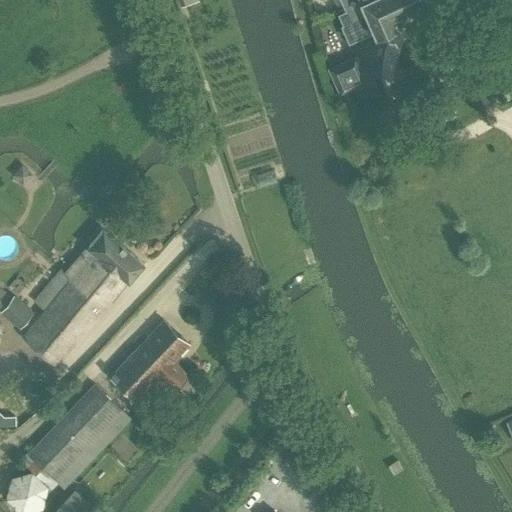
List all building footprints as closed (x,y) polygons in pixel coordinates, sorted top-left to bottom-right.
[(428,11),(424,2),(426,1),(425,0),(361,0),(345,7),(351,21),(352,21),(359,38),(373,32),(374,34),(397,23),(393,16),(402,12),(406,21),(428,11)] [(355,57),(339,65),(329,69),(340,94),(366,82),(355,57)] [(130,282),(145,264),(104,229),(89,247),(67,273),(73,278),(23,336),(57,364),(128,280),(130,282)] [(0,288),(0,309),(2,311),(12,299),(0,288)] [(12,299),(2,311),(20,327),(33,312),(15,296),(13,298),(12,299)] [(173,360),(189,343),(163,319),(110,376),(135,400),(158,376),(174,391),(179,386),(190,398),(201,387),(189,375),(173,360)] [(132,418),(122,409),(95,383),(28,454),(21,461),(52,489),(58,483),(65,488),(132,418)] [(10,476),(5,499),(18,511),(28,511),(42,508),(48,486),(32,471),(10,476)] [(89,511),(95,506),(74,488),(52,511),(89,511)]
